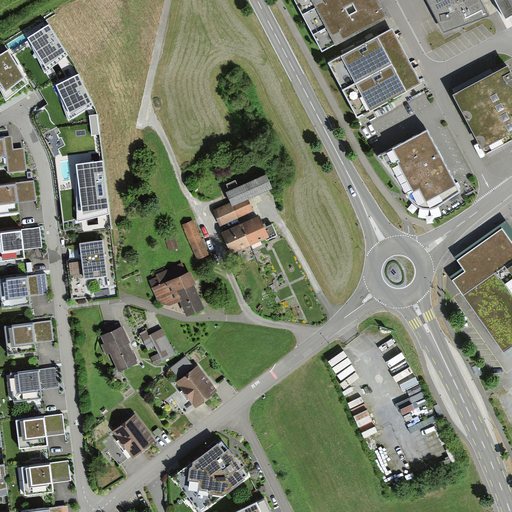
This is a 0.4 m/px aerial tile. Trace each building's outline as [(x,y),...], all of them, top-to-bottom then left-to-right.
[(296,0),(323,49),(387,15),(378,0),(296,0)] [(481,0),(428,0),(444,31),(457,27),(490,15),(481,0)] [(511,0),(496,0),(506,18),(511,14),(511,0)] [(49,25),(28,39),(46,72),(68,54),(49,25)] [(391,27),(328,60),(357,114),(420,80),(391,27)] [(28,80),(8,46),(0,50),(0,84),(6,97),(16,89),(28,80)] [(456,84),(498,65),(494,56),(452,75),(456,84)] [(495,72),(453,94),(484,154),(511,139),(511,75),(507,66),(495,72)] [(79,74),(57,86),(69,120),(93,105),(79,74)] [(98,115),(89,115),(91,135),(99,134),(98,115)] [(461,190),(427,127),(378,154),(416,202),(421,206),(427,208),(434,208),(441,205),(461,190)] [(12,133),(0,134),(0,163),(8,163),(9,171),(27,169),(25,146),(13,147),(12,133)] [(104,161),(77,164),(77,222),(109,214),(104,161)] [(213,208),(221,224),(254,209),(247,195),(272,184),(266,171),(226,189),(231,200),(213,208)] [(34,178),(0,181),(0,211),(20,209),(19,200),(21,200),(36,198),(34,178)] [(260,212),(222,229),(226,237),(232,250),(266,235),(267,236),(277,232),(272,222),(266,224),(260,212)] [(182,223),(197,258),(209,253),(194,218),(182,223)] [(41,244),(39,225),(0,229),(0,258),(25,255),(24,247),(26,246),(41,244)] [(452,279),(503,352),(511,345),(511,240),(509,236),(502,227),(457,259),(465,270),(452,279)] [(168,248),(174,246),(171,237),(164,240),(168,248)] [(85,279),(108,276),(103,240),(80,242),(82,259),(85,279)] [(187,313),(205,304),(194,282),(195,282),(189,268),(188,269),(184,261),(156,273),(157,276),(149,280),(159,302),(170,304),(180,299),(187,313)] [(0,277),(0,292),(1,304),(30,301),(30,294),(32,294),(48,292),(46,272),(0,277)] [(6,324),(9,350),(36,347),(35,340),(37,340),(53,338),(51,319),(6,324)] [(119,368),(137,359),(128,341),(130,340),(122,324),(102,333),(106,341),(103,343),(107,351),(110,349),(119,368)] [(151,356),(155,363),(175,353),(162,326),(149,333),(147,328),(140,332),(148,348),(155,345),(158,352),(151,356)] [(173,380),(192,405),(213,389),(193,364),(191,366),(183,356),(169,366),(177,377),(173,380)] [(12,370),(15,397),(42,394),(41,387),(43,387),(60,385),(58,365),(12,370)] [(399,373),(409,402),(424,397),(414,368),(399,373)] [(366,402),(352,408),(364,437),(379,430),(366,402)] [(15,417),(18,444),(47,441),(47,433),(49,433),(65,431),(63,412),(15,417)] [(110,430),(128,455),(151,438),(132,413),(110,430)] [(173,473),(200,508),(245,474),(239,466),(243,463),(229,444),(224,448),(217,439),(173,473)] [(21,464),(23,491),(53,488),(52,481),(70,479),(68,459),(21,464)] [(5,463),(0,463),(0,493),(9,492),(5,463)] [(227,511),(275,511),(267,494),(227,511)]
